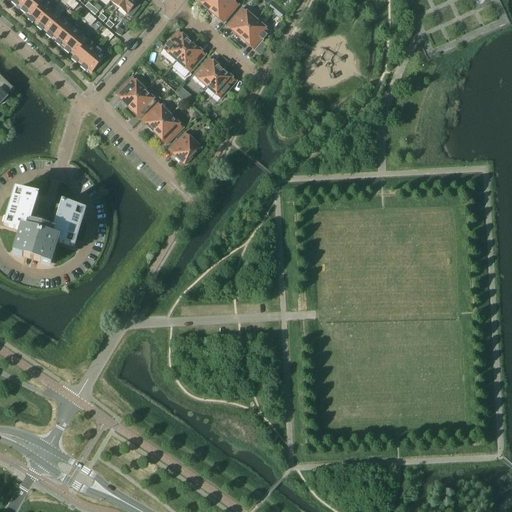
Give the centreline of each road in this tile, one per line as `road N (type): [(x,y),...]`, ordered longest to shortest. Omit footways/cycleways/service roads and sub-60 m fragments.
road 1 (residential): [(0,250),(39,273),(79,257),(91,216),(66,181)]
road 2 (residential): [(93,104),(174,6)]
